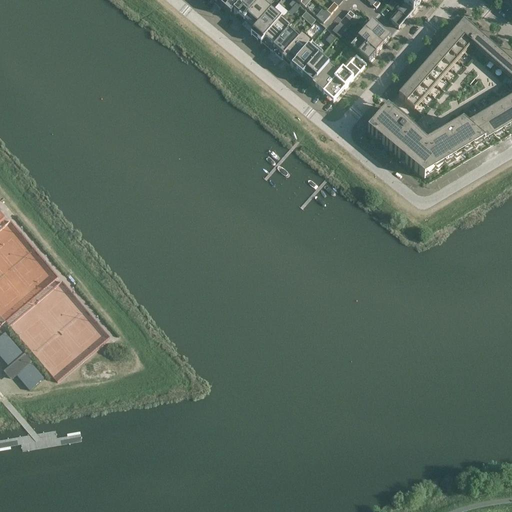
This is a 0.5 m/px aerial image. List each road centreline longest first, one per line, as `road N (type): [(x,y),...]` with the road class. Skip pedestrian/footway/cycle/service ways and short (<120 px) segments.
road 1 (residential): [(511,153),(422,204),(333,135)]
road 2 (residential): [(333,135),(171,0)]
